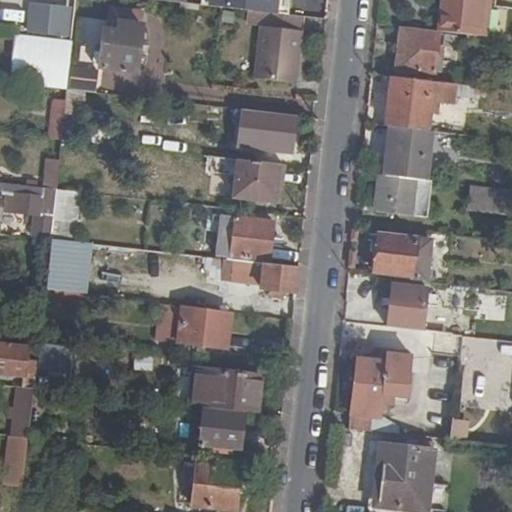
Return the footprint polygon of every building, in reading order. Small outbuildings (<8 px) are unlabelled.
[(96,21),(98,0),(80,0),(79,19),(96,21)] [(236,0),(236,10),(277,13),(278,0),(236,0)] [(486,38),(490,0),(448,0),(447,15),(441,15),(439,33),(458,35),(486,38)] [(260,30),(255,81),(295,86),(302,19),(262,15),(253,14),(252,29),(260,30)] [(104,72),(140,76),(143,57),(153,58),(154,48),(144,47),(145,29),(119,26),(118,34),(107,37),(104,72)] [(438,47),(439,33),(403,29),(398,73),(416,75),(417,72),(436,74),(438,47)] [(58,41),(76,43),(77,32),(59,30),(58,41)] [(458,35),(439,33),(438,47),(457,48),(458,35)] [(15,88),(70,94),(71,86),(72,76),(76,43),(58,41),(22,37),(15,88)] [(87,96),(88,96),(89,88),(89,86),(90,78),(72,76),(71,86),(70,94),(87,96)] [(456,86),(394,79),(387,128),(392,129),(430,133),(433,104),(454,106),(456,86)] [(88,96),(104,98),(105,88),(89,86),(89,88),(88,96)] [(482,96),(483,89),(461,87),(459,100),(474,102),(475,95),(482,96)] [(65,143),(82,145),(87,96),(70,94),(69,103),(65,143)] [(65,143),(69,103),(56,102),(51,141),(65,143)] [(246,118),(246,114),(235,112),(235,116),(229,116),(226,148),(281,155),(285,123),(246,118)] [(387,179),(427,183),(433,133),(430,133),(392,129),(387,179)] [(285,190),(287,167),(241,162),(236,200),(278,205),(280,190),(285,190)] [(50,165),(47,192),(59,193),(62,166),(50,165)] [(387,179),(382,178),(377,217),(429,222),(433,184),(427,183),(387,179)] [(54,243),(59,193),(47,192),(0,186),(0,217),(0,213),(35,218),(32,241),(54,243)] [(511,216),(511,192),(473,189),(470,211),(511,216)] [(54,243),(77,246),(83,196),(59,193),(54,243)] [(276,223),(226,217),(225,224),(228,225),(227,234),(220,234),(218,258),(234,260),(234,259),(270,263),(276,223)] [(379,237),(374,278),(425,284),(431,244),(379,237)] [(79,296),(84,247),(77,246),(54,243),(49,292),(79,296)] [(125,249),(124,267),(150,268),(151,250),(125,249)] [(298,296),(301,270),(235,263),(232,283),(263,287),(262,292),(298,296)] [(389,330),(454,338),(455,324),(425,320),(429,292),(393,288),(389,330)] [(180,344),(229,350),(234,314),(185,308),(164,306),(160,342),(180,344)] [(18,360),(19,344),(0,340),(0,377),(5,378),(5,372),(23,375),(25,361),(18,360)] [(70,353),(42,349),(41,367),(69,370),(70,353)] [(131,353),(129,367),(148,369),(149,355),(131,353)] [(357,362),(348,432),(380,435),(382,419),(384,404),(395,406),(396,396),(400,396),(399,405),(408,407),(413,358),(387,355),(385,366),(357,362)] [(191,409),(258,417),(263,377),(195,370),(191,409)] [(14,437),(32,439),(38,392),(19,390),(14,437)] [(246,420),(206,415),(203,451),(242,456),(246,420)] [(380,435),(398,437),(398,426),(393,421),(382,419),(380,435)] [(372,466),(369,499),(427,505),(433,454),(380,448),(377,466),(372,466)] [(215,511),(239,511),(244,470),(200,464),(195,509),(215,511)] [(426,511),(427,505),(369,499),(368,511),(370,511),(377,511),(382,508),(413,511),(426,511)]
